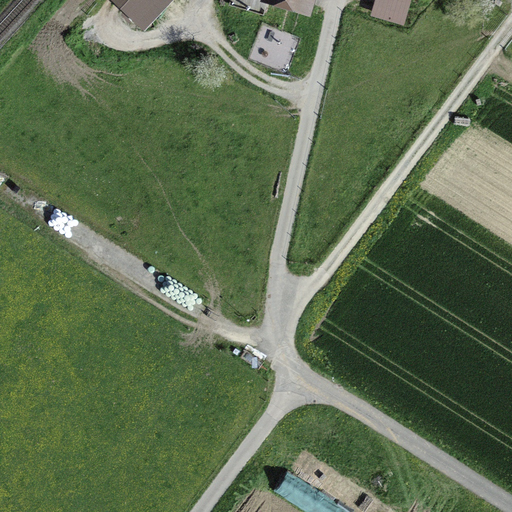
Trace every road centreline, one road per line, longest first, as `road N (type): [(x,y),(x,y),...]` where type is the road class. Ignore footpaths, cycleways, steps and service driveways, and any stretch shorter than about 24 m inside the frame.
road 1 (residential): [(511,506),(303,377),(285,356),(277,260),(340,0)]
road 2 (track): [(276,317),(320,276),(511,22)]
road 3 (track): [(303,377),(200,511)]
